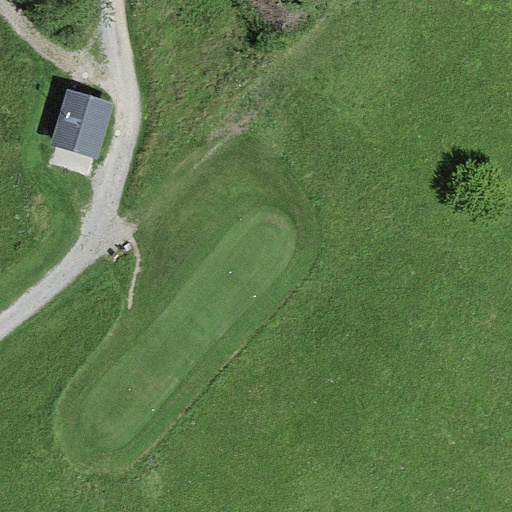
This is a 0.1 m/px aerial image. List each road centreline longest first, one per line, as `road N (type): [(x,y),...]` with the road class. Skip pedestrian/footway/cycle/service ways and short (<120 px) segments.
road 1 (track): [(115,0),(133,80),(94,246),(0,333)]
road 2 (track): [(94,246),(178,185),(253,109),(314,43),(336,0)]
road 3 (track): [(2,0),(47,41),(90,61),(127,62)]
